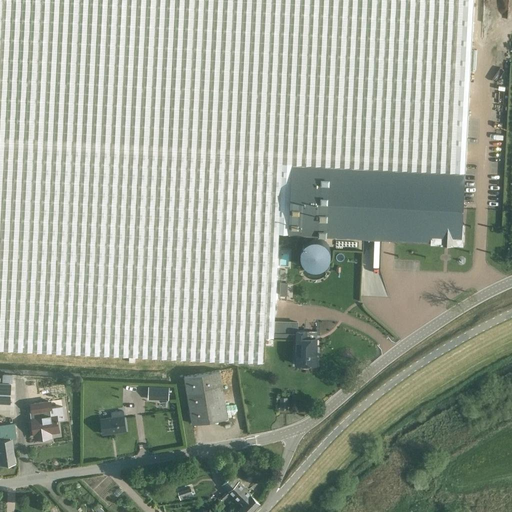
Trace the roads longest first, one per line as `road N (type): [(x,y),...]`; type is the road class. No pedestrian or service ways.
road 1 (tertiary): [(271,501),(394,381),(511,313)]
road 2 (unclassified): [(0,485),(294,432)]
road 3 (unclassified): [(294,432),(423,332),(511,282)]
